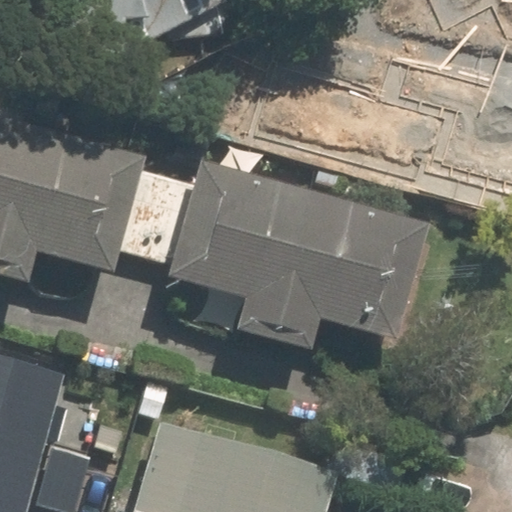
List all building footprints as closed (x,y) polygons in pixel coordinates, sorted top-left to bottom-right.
[(116,0),(115,31),(233,35),(233,0),(116,0)] [(511,27),(400,33),(396,148),(415,148),(416,182),(511,177),(511,27)] [(208,162),(203,184),(149,170),(154,148),(0,108),(0,269),(41,280),(49,251),(124,270),(128,255),(176,267),(172,283),(252,303),(244,333),(321,353),(329,322),(412,343),(443,223),(208,162)] [(148,349),(151,303),(94,298),(90,345),(148,349)] [(0,511),(34,511),(37,503),(73,511),(80,511),(104,419),(62,408),(71,371),(0,352),(0,511)] [(167,418),(139,511),(334,511),(346,471),(167,418)]
